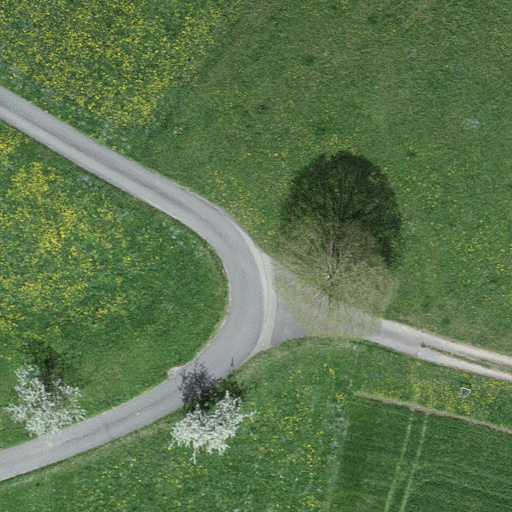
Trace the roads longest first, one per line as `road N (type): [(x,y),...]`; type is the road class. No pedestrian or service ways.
road 1 (unclassified): [(0,100),(190,207),(234,247),(248,296)]
road 2 (unclassified): [(248,296),(223,357),(176,394),(0,464)]
road 3 (unclassified): [(248,296),(511,367)]
